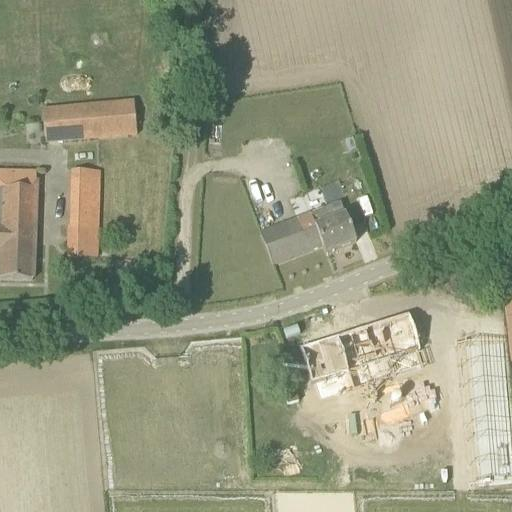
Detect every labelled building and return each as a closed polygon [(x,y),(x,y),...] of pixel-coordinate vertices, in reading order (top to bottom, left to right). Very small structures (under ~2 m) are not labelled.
[(42,112),(44,133),(45,145),(136,137),(134,104),(42,112)] [(0,253),(1,253),(0,281),(32,282),(36,175),(0,174),(0,253)] [(355,244),(345,218),(341,205),(310,217),(258,237),(254,203),(218,207),(220,225),(226,274),(211,276),(215,302),(263,297),(261,272),(322,249),(325,256),(355,244)] [(96,260),(97,229),(68,228),(67,259),(96,260)] [(465,315),(468,371),(495,369),(492,313),(465,315)] [(408,318),(300,352),(311,386),(319,383),(324,399),(424,368),(408,318)] [(456,412),(376,422),(379,441),(360,443),(362,456),(383,454),(384,462),(402,460),(400,442),(459,435),(456,412)]
